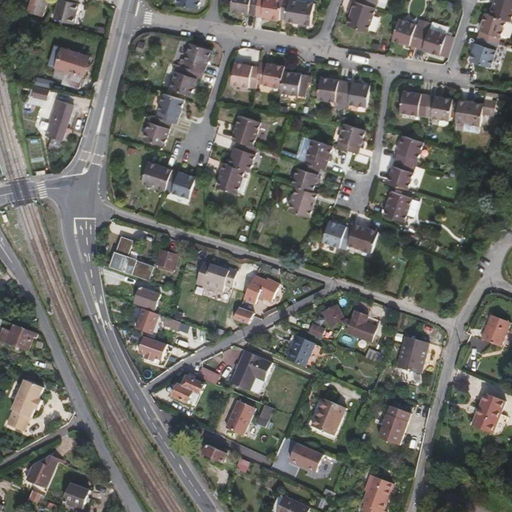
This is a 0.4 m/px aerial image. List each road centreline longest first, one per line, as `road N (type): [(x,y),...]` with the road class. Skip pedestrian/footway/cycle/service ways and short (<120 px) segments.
road 1 (residential): [(127,15),(466,80)]
road 2 (residential): [(74,196),(112,216),(330,283)]
road 3 (residential): [(135,393),(330,283)]
road 4 (residential): [(135,393),(102,323),(74,196)]
road 5 (residential): [(85,420),(0,240)]
road 6 (residential): [(412,511),(463,325)]
road 7 (residential): [(330,283),(463,325)]
road 8 (residential): [(206,511),(135,393)]
